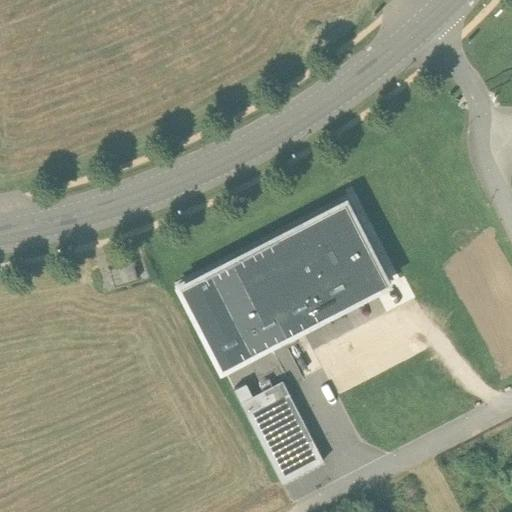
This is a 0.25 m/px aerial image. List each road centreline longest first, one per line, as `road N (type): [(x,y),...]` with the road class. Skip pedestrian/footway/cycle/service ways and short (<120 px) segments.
road 1 (tertiary): [(0,235),(137,203),(245,158),(424,26)]
road 2 (unclassified): [(511,404),(310,511)]
road 3 (unclassified): [(424,26),(477,97),(477,149),(511,223)]
